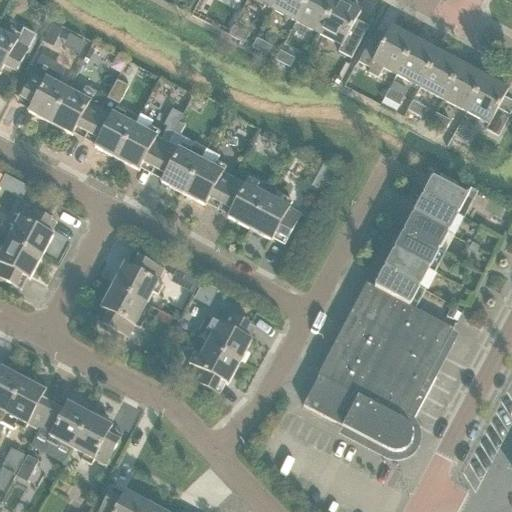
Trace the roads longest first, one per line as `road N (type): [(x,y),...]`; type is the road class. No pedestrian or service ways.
road 1 (residential): [(314,313),(112,209)]
road 2 (residential): [(215,459),(171,406),(45,339)]
road 3 (unclassified): [(511,330),(415,511)]
road 4 (residential): [(215,459),(261,416),(314,313)]
road 5 (residential): [(314,313),(398,158)]
road 6 (unclassified): [(45,339),(112,209)]
road 7 (residential): [(112,209),(0,150)]
